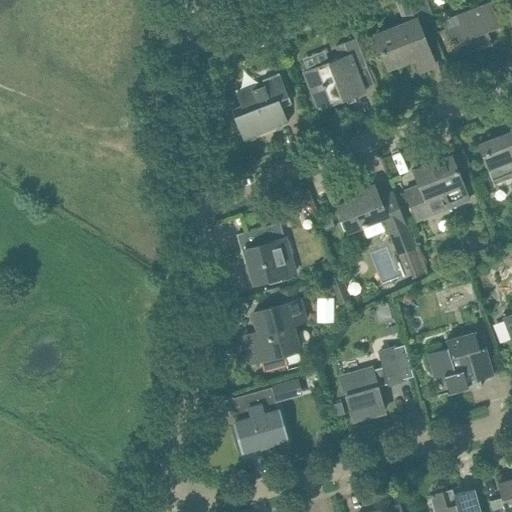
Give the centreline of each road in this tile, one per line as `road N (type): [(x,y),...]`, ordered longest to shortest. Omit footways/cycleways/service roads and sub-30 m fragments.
road 1 (residential): [(165,482),(225,500),(511,411)]
road 2 (residential): [(203,201),(511,81)]
road 3 (residential): [(165,482),(199,336),(195,226),(203,201)]
road 4 (residential): [(189,37),(184,145),(203,201)]
